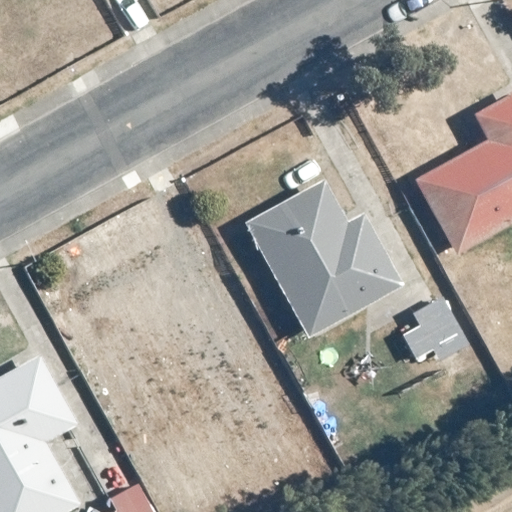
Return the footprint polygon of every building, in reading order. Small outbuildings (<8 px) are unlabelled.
[(488,139),(414,180),(457,257),(511,226),(511,94),(475,115),(488,139)] [(324,178),(244,222),(309,338),(405,285),(365,212),(349,221),(324,178)] [(253,372),(212,298),(155,329),(138,299),(80,331),(138,436),(253,372)] [(438,299),(409,312),(416,328),(395,338),(410,370),(460,346),(438,299)] [(40,357),(0,378),(0,511),(67,511),(82,504),(47,442),(78,425),(40,357)] [(304,431),(280,380),(228,405),(247,446),(265,438),(269,447),(304,431)] [(145,511),(132,485),(83,510),(83,511),(145,511)]
